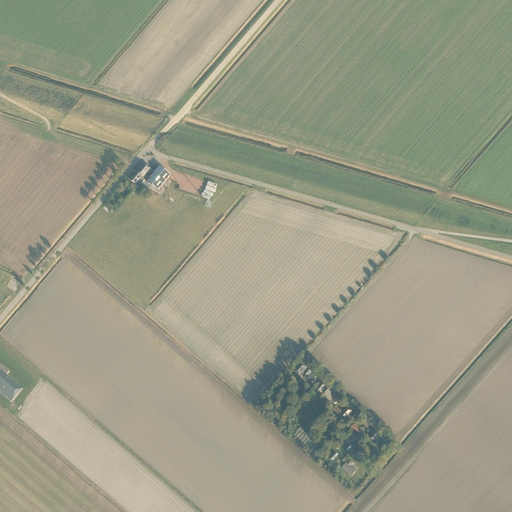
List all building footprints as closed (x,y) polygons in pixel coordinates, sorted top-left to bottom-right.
[(141,185),(144,181),(147,179),(149,181),(147,183),(158,192),(171,176),(160,167),(153,175),(152,174),(153,172),(152,171),(146,166),(148,165),(144,162),(143,164),(143,163),(135,172),(137,173),(130,181),(136,186),(138,183),(141,185)] [(150,218),(153,212),(146,209),(143,215),(150,218)] [(0,393),(11,403),(22,389),(6,375),(9,372),(1,364),(0,365),(0,393)] [(310,377),(309,377),(312,373),(307,368),(302,364),(295,372),(301,377),(302,376),(304,374),(308,378),(312,381),(311,383),(312,384),(316,379),(315,378),(316,377),(313,374),(310,377)] [(321,392),(322,393),(327,387),(321,383),(317,388),(318,389),(317,391),(320,393),(321,392)] [(341,415),(345,419),(348,415),(355,422),(360,417),(354,412),(353,413),(351,412),(352,412),(347,408),(344,412),(341,415)] [(355,425),(349,431),(357,438),(363,431),(355,425)] [(291,437),(311,454),(319,445),(299,428),(291,437)] [(377,437),(378,438),(380,435),(375,430),(372,434),(373,435),(370,438),(373,441),(377,437)] [(360,445),(365,439),(362,436),(356,442),(360,445)] [(380,440),(385,445),(389,441),(384,436),(380,440)] [(355,474),(348,467),(341,475),(348,481),(355,474)]
